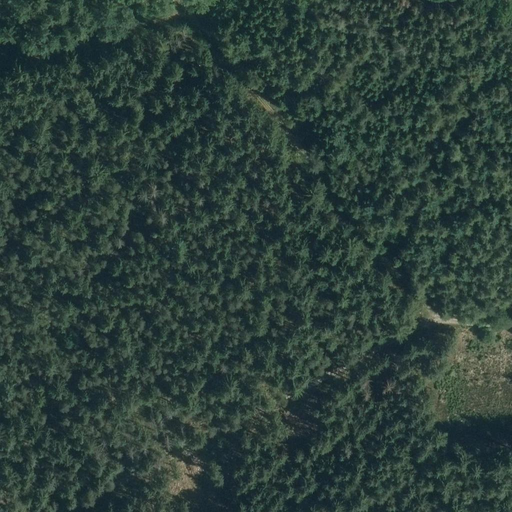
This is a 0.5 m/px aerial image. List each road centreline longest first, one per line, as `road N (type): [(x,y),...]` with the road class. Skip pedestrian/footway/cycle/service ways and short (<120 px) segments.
road 1 (track): [(511,323),(440,321),(403,335),(59,511)]
road 2 (track): [(440,321),(179,0)]
road 3 (track): [(200,0),(164,18),(0,59)]
